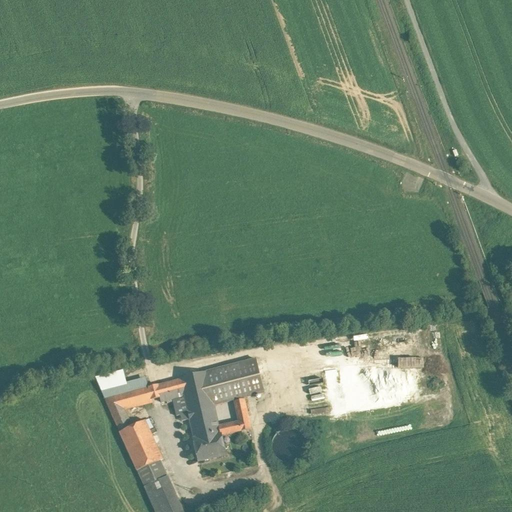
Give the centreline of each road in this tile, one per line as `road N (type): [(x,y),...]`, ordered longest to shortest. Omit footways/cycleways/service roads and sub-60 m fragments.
road 1 (track): [(137,92),(146,193),(138,284),(154,374),(258,351),(268,361),(273,402),(256,425),(265,474),(193,495),(166,420)]
road 2 (unclassified): [(511,209),(311,129),(213,106),(107,91),(0,104)]
road 3 (track): [(489,198),(443,110),(403,0)]
